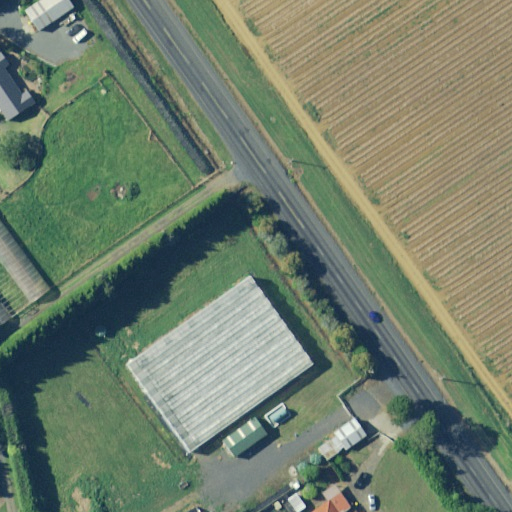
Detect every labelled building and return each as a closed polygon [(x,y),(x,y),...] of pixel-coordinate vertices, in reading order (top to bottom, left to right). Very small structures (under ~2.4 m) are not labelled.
[(75,8),(69,0),(41,0),(26,11),(40,31),(75,8)] [(11,65),(2,52),(0,53),(0,108),(9,122),(36,103),(27,90),(23,93),(6,69),(11,65)] [(0,213),(0,261),(33,307),(55,290),(0,213)] [(312,365),(249,278),(129,365),(192,452),(312,365)] [(0,324),(13,315),(0,298),(0,324)] [(270,434),(259,416),(223,440),(234,458),(270,434)] [(368,436),(356,419),(335,433),(347,450),(368,436)] [(342,451),(333,438),(319,449),(328,461),(342,451)] [(329,501),(313,511),(354,511),(336,485),(323,493),(329,501)] [(299,511),(307,507),(297,493),(289,499),(297,511),(299,511)]
